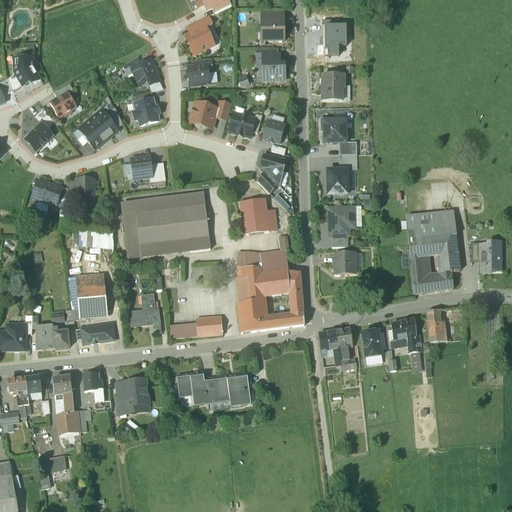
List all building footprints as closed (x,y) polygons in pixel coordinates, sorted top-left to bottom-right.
[(192,0),(197,9),(204,6),(205,9),(208,10),(211,9),(209,4),(216,0),(192,0)] [(216,0),(209,4),(211,9),(214,15),(230,7),(227,0),(216,0)] [(208,17),(190,26),(194,33),(205,28),(205,29),(212,26),(208,17)] [(283,21),(261,22),(261,33),(264,33),(264,41),(283,41),(283,21)] [(345,45),(345,25),(323,26),(324,50),(326,50),(326,56),(338,56),(337,46),(345,45)] [(194,33),(185,38),(194,56),(213,46),(205,29),(205,28),(194,33)] [(279,67),(279,57),(273,57),(273,58),(262,58),(263,72),(267,72),(267,82),(284,81),(284,66),(279,67)] [(137,58),(122,68),(125,74),(131,71),(141,66),(137,58)] [(32,59),(18,59),(18,68),(13,68),(13,73),(16,78),(22,88),(29,84),(30,86),(40,81),(32,68),(32,59)] [(141,66),(131,71),(139,87),(146,84),(149,88),(159,83),(152,71),(154,70),(150,61),(141,66)] [(194,68),(187,69),(188,75),(186,75),(187,81),(189,81),(189,87),(209,85),(207,67),(194,68)] [(16,78),(14,79),(12,77),(7,81),(12,93),(22,88),(16,78)] [(344,77),(322,77),(322,95),(321,95),(320,102),(322,102),(322,103),(342,103),(342,90),(344,90),(344,77)] [(245,79),(239,81),(241,87),(247,85),(245,79)] [(0,90),(3,98),(12,93),(7,81),(0,83),(0,90)] [(69,86),(53,95),(56,100),(67,94),(72,91),(69,86)] [(76,109),(67,94),(56,100),(49,104),(58,119),(64,116),(64,117),(70,114),(70,113),(76,109)] [(151,94),(135,99),(136,105),(153,101),(151,94)] [(136,105),(134,106),(136,113),(133,114),(135,122),(138,121),(140,127),(159,122),(157,116),(160,115),(158,108),(155,108),(153,101),(136,105)] [(231,107),(218,103),(216,111),(214,120),(226,123),(231,107)] [(216,111),(195,105),(190,125),(211,130),(214,120),(216,111)] [(102,112),(117,131),(123,126),(115,110),(109,115),(107,108),(102,112)] [(41,125),(47,131),(54,125),(43,111),(35,119),(41,125)] [(117,131),(102,112),(79,131),(94,151),(118,133),(117,131)] [(255,121),(234,116),(229,135),(250,141),(252,134),(255,121)] [(255,121),(252,134),(257,136),(262,119),(256,117),(255,121)] [(332,120),(320,120),(320,133),(324,133),(323,123),(332,123),(332,120)] [(268,123),(263,141),(280,145),(284,127),(268,123)] [(346,144),(345,123),(332,123),(323,123),(324,133),(324,145),(338,144),(346,144)] [(47,131),(41,125),(24,141),(36,153),(52,137),(47,131)] [(338,157),(356,156),(356,144),(346,144),(338,144),(338,157)] [(272,147),(271,153),(284,156),(285,151),(272,147)] [(356,156),(338,157),(339,171),(346,171),(356,171),(356,156)] [(283,163),(264,157),(260,171),(265,175),(277,188),(279,186),(283,171),(281,171),(283,163)] [(132,177),(132,180),(135,182),(138,181),(139,180),(149,178),(152,178),(150,166),(149,159),(131,161),(133,175),(132,177)] [(150,185),(166,183),(163,165),(150,166),(152,178),(149,178),(150,185)] [(346,194),(346,171),(327,172),(328,195),(346,194)] [(277,188),(265,175),(257,183),(269,196),(277,188)] [(93,181),(76,181),(76,183),(76,194),(76,198),(76,204),(84,204),(84,199),(93,199),(93,181)] [(61,190),(38,182),(31,201),(55,209),(56,207),(61,190)] [(67,190),(61,190),(56,207),(58,207),(59,203),(67,206),(67,190)] [(203,196),(173,199),(175,212),(205,208),(203,196)] [(175,212),(173,199),(121,206),(128,260),(190,253),(188,240),(139,246),(135,217),(175,212)] [(265,200),(238,204),(242,235),(269,232),(265,200)] [(67,206),(59,203),(58,207),(57,208),(67,211),(67,206)] [(175,212),(135,217),(139,246),(188,240),(208,238),(205,208),(175,212)] [(355,208),(328,209),(329,238),(332,238),(349,237),(350,237),(350,230),(356,230),(355,208)] [(452,214),(433,216),(437,257),(437,258),(439,275),(451,274),(458,273),(457,258),(458,257),(458,255),(456,255),(452,214)] [(433,216),(405,219),(413,296),(422,295),(421,281),(418,260),(426,259),(437,257),(433,216)] [(109,235),(78,232),(77,245),(111,247),(109,235)] [(349,237),(332,238),(332,249),(349,248),(349,237)] [(208,238),(188,240),(190,253),(210,250),(208,238)] [(500,245),(479,245),(479,273),(500,273),(500,245)] [(262,257),(244,255),(245,279),(248,303),(237,304),(241,334),(252,333),(250,318),(267,316),(265,297),(289,294),(289,296),(302,295),(300,274),(287,273),(285,252),(262,257)] [(244,255),(235,254),(236,281),(245,279),(244,255)] [(354,255),(334,256),(335,275),(355,274),(354,255)] [(426,259),(418,260),(421,281),(428,280),(426,259)] [(451,274),(439,275),(440,278),(428,280),(430,294),(452,290),(450,275),(451,275),(451,274)] [(103,278),(75,280),(78,311),(78,316),(84,315),(106,313),(103,278)] [(428,280),(421,281),(422,295),(430,294),(428,280)] [(153,295),(140,297),(142,313),(127,314),(128,328),(152,325),(154,335),(161,334),(158,311),(155,311),(153,295)] [(302,295),(289,296),(291,316),(303,314),(302,295)] [(463,310),(439,311),(440,322),(464,320),(463,310)] [(78,311),(71,312),(73,322),(85,322),(84,315),(78,316),(78,311)] [(439,311),(426,312),(427,323),(440,322),(439,311)] [(73,322),(71,312),(65,313),(66,323),(73,322)] [(267,316),(250,318),(252,333),(303,326),(304,325),(303,314),(291,316),(267,319),(267,316)] [(63,316),(51,318),(52,324),(64,323),(63,316)] [(220,318),(196,320),(196,325),(197,338),(221,336),(220,318)] [(413,320),(390,325),(391,332),(388,333),(390,351),(407,348),(408,355),(420,354),(418,338),(416,338),(413,320)] [(440,322),(427,323),(429,344),(442,343),(440,322)] [(196,325),(186,326),(187,339),(197,338),(196,325)] [(12,333),(0,333),(0,352),(25,353),(25,336),(25,326),(24,326),(12,327),(12,333)] [(80,329),(80,330),(82,342),(82,345),(113,342),(111,326),(80,329)] [(186,326),(169,327),(170,340),(187,339),(186,326)] [(52,328),(37,329),(36,351),(54,350),(52,330),(52,328)] [(349,329),(334,331),(337,350),(343,349),(352,347),(349,329)] [(70,333),(57,334),(57,330),(52,330),(54,350),(54,351),(68,349),(68,341),(71,341),(70,333)] [(334,331),(318,333),(321,358),(325,358),(325,352),(332,351),(337,350),(334,331)] [(381,352),(378,334),(377,332),(362,334),(365,360),(381,358),(381,352)] [(378,334),(381,352),(386,351),(384,333),(378,334)] [(355,361),(344,362),(343,349),(337,350),(339,367),(340,372),(356,370),(355,361)] [(337,350),(332,351),(334,359),(330,359),(331,368),(339,367),(337,350)] [(391,353),(387,353),(389,374),(396,373),(394,362),(392,362),(391,353)] [(430,361),(423,362),(425,381),(432,380),(430,361)] [(331,368),(323,369),(324,376),(340,374),(340,372),(339,367),(331,368)] [(246,375),(204,381),(203,374),(176,378),(179,397),(195,394),(197,407),(230,402),(231,408),(251,405),(246,375)] [(98,376),(82,377),(84,393),(94,393),(102,392),(101,381),(99,382),(98,376)] [(39,378),(25,380),(27,396),(41,394),(39,378)] [(70,378),(52,380),(54,397),(57,416),(74,414),(71,391),(74,391),(74,384),(70,384),(70,378)] [(25,380),(8,382),(8,389),(6,389),(6,394),(12,393),(13,394),(13,397),(17,397),(19,408),(24,408),(29,407),(27,396),(25,380)] [(145,382),(124,384),(125,395),(127,409),(134,408),(146,406),(148,404),(145,382)] [(124,384),(115,386),(117,396),(125,395),(124,384)] [(102,392),(94,393),(95,404),(104,403),(102,392)] [(125,395),(117,396),(119,410),(127,409),(125,395)] [(48,402),(41,403),(42,416),(49,415),(48,402)] [(95,404),(94,404),(95,411),(104,411),(105,411),(105,410),(111,410),(110,403),(95,404)] [(127,409),(119,410),(119,416),(133,414),(135,412),(134,408),(127,409)] [(89,412),(77,413),(80,434),(86,434),(85,422),(90,421),(89,412)] [(74,414),(57,416),(59,440),(67,439),(74,438),(80,437),(80,434),(77,413),(74,414)] [(17,414),(1,417),(2,426),(19,424),(17,414)] [(64,458),(53,460),(55,473),(63,471),(64,474),(65,473),(65,471),(66,471),(64,458)] [(53,460),(41,462),(43,475),(55,473),(53,460)] [(9,464),(0,465),(0,479),(11,478),(9,464)] [(37,479),(40,491),(50,488),(48,477),(37,479)] [(11,478),(0,479),(0,504),(15,502),(11,478)] [(0,511),(16,511),(15,502),(0,504),(0,511)]
